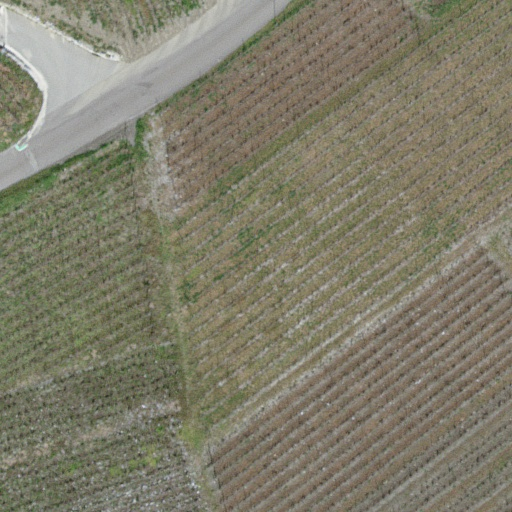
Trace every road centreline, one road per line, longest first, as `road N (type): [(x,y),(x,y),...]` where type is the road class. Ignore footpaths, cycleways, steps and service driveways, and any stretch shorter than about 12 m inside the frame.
road 1 (unclassified): [(264,0),(147,90),(0,173)]
road 2 (track): [(0,32),(28,37),(100,119)]
